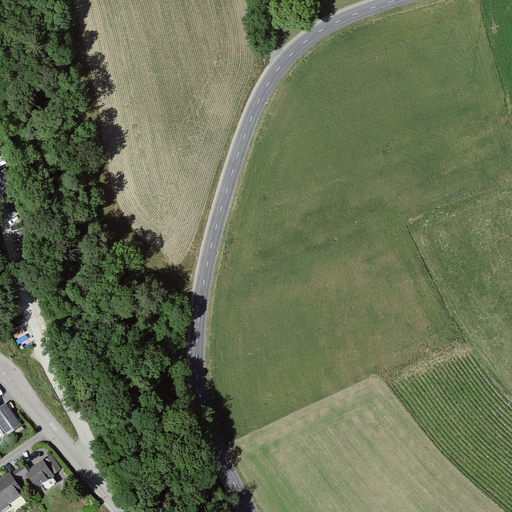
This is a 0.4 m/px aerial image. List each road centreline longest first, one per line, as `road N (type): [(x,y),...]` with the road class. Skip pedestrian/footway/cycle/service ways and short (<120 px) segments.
road 1 (tertiary): [(250,511),(216,447),(197,377),(204,282),(233,167),(258,103),(295,50),(327,26),(397,0)]
road 2 (residential): [(90,476),(84,439),(44,359),(27,300)]
road 3 (track): [(27,300),(0,182)]
